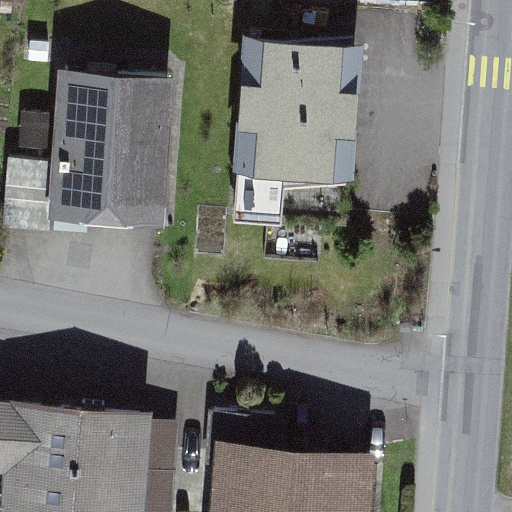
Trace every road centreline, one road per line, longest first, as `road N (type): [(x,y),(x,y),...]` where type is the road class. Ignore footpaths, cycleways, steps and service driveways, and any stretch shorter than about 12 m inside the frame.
road 1 (residential): [(471,396),(0,305)]
road 2 (tertiary): [(471,396),(496,18)]
